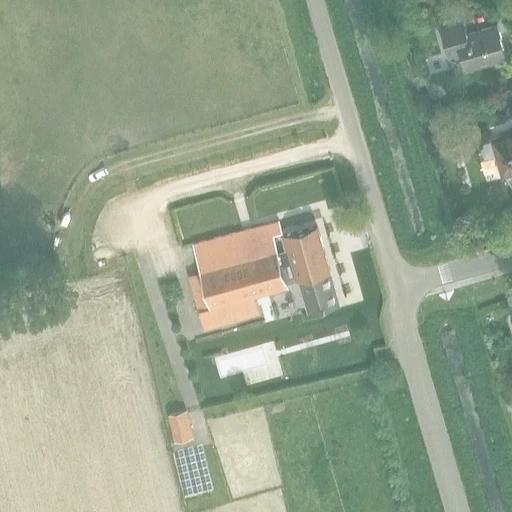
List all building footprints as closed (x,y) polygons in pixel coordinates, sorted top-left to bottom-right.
[(440,28),(448,53),(460,49),(465,67),(505,55),(496,24),(466,33),(463,21),(440,28)] [(511,88),(498,93),(502,107),(511,104),(511,88)] [(511,134),(494,140),(504,172),(511,169),(511,134)] [(279,220),(194,243),(202,271),(211,306),(247,296),(256,293),(266,290),(287,285),(286,281),(295,279),(287,249),(278,252),(273,234),(282,231),(279,220)] [(295,279),(299,277),(329,269),(317,225),(283,235),(287,249),(295,279)] [(339,302),(329,269),(299,277),(309,311),(339,302)] [(202,271),(190,274),(199,309),(211,306),(202,271)] [(188,407),(170,412),(178,440),(196,435),(188,407)]
